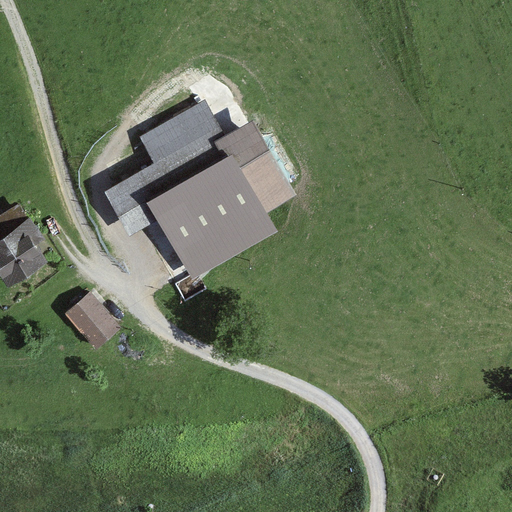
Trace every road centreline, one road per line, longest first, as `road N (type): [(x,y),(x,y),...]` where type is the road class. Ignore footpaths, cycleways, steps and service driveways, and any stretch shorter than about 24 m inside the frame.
road 1 (residential): [(377,511),(380,494),(363,441),(333,408),(165,333),(95,250)]
road 2 (track): [(95,250),(5,0)]
